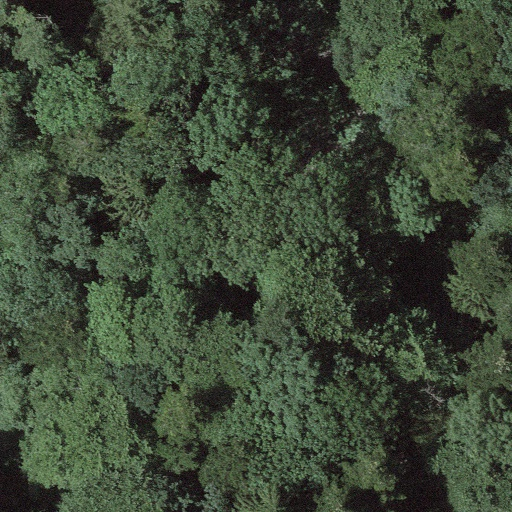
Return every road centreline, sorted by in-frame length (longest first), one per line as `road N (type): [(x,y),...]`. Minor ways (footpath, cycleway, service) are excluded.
road 1 (track): [(75,0),(103,56),(126,77),(329,147),(353,139),(367,95),(292,0)]
road 2 (track): [(353,139),(408,429),(415,511)]
